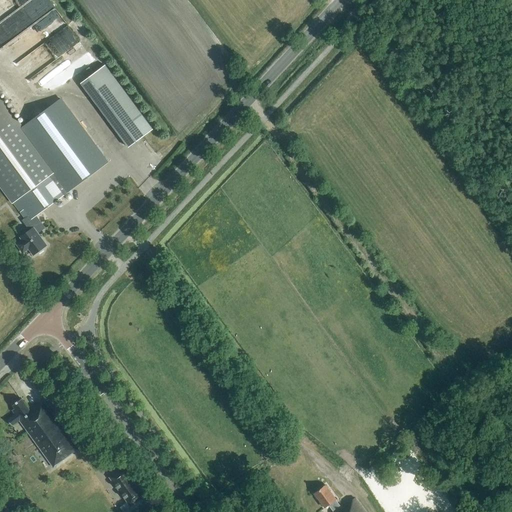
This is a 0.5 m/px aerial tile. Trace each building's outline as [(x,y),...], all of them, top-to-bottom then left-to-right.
[(82,41),(30,79),(40,92),(91,54),(82,41)] [(89,61),(79,69),(83,74),(93,66),(89,61)] [(20,128),(14,120),(17,118),(0,95),(0,183),(26,218),(22,221),(30,231),(20,238),(23,241),(17,245),(23,253),(29,249),(33,255),(37,252),(38,254),(43,250),(42,249),(46,246),(37,234),(45,228),(36,216),(68,193),(68,192),(109,163),(61,98),(20,128)] [(141,114),(117,131),(128,148),(153,130),(141,114)] [(31,412),(21,399),(12,405),(15,409),(12,411),(15,415),(7,420),(12,426),(19,421),(53,467),(78,449),(44,402),(31,412)] [(123,511),(137,511),(148,504),(143,498),(145,497),(123,467),(108,478),(126,503),(120,507),(123,511)] [(342,508),(336,500),(325,486),(314,494),(325,508),(329,505),(333,511),(364,511),(355,499),(343,507),(342,508)]
